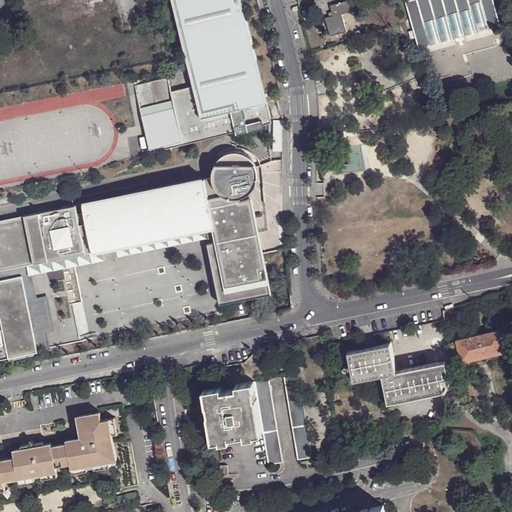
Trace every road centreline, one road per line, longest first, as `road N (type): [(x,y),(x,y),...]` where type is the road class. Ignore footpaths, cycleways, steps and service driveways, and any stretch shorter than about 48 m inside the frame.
road 1 (unclassified): [(319,314),(0,382)]
road 2 (residential): [(276,0),(296,87),(308,291),(319,314)]
road 3 (unclassified): [(511,274),(319,314)]
